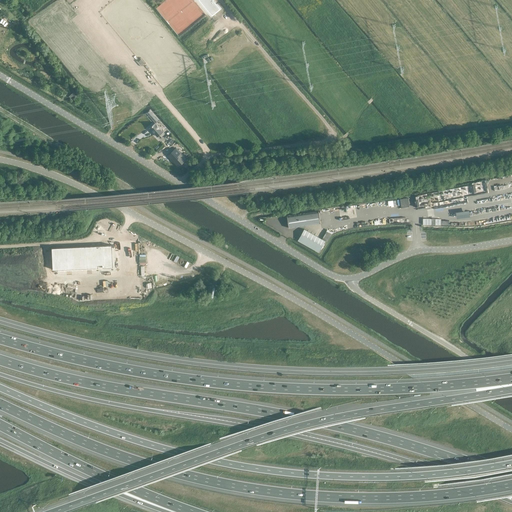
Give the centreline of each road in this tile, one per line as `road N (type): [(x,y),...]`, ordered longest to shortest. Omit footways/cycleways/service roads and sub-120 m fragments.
road 1 (secondary): [(511,430),(162,228),(51,174),(0,160)]
road 2 (motorway): [(0,403),(132,459),(280,493),(412,497),(511,484)]
road 3 (motorway): [(511,481),(364,433),(104,387),(0,360)]
road 4 (motorway): [(0,387),(117,435),(267,472),(393,478),(511,464)]
road 5 (motorway): [(511,378),(409,389),(286,388),(148,374),(0,338)]
road 6 (motorway): [(511,389),(299,425),(53,511)]
road 7 (tertiary): [(351,279),(310,264),(0,75)]
road 8 (motorway): [(0,373),(78,396),(382,454)]
road 9 (track): [(196,167),(511,126)]
road 10 (motorway): [(0,424),(191,511)]
road 11 (motorway): [(0,440),(120,495),(185,511)]
road 12 (tertiary): [(351,279),(358,291),(511,385)]
road 13 (tertiary): [(351,279),(416,251),(511,240)]
road 14 (motorway): [(382,454),(511,502)]
road 15 (motorway): [(511,494),(382,454)]
